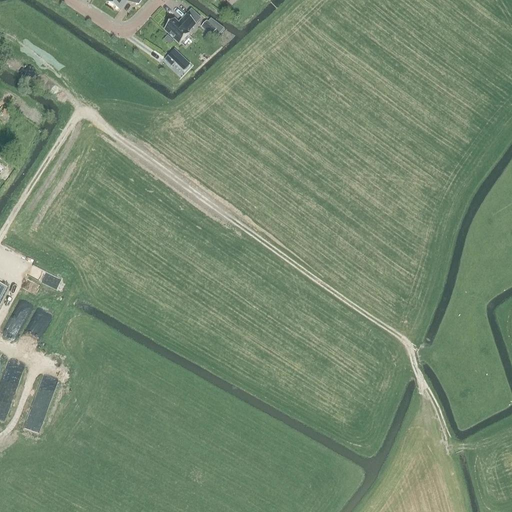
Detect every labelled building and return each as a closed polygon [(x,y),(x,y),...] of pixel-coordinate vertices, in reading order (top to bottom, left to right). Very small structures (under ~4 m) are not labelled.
[(109,0),(107,3),(120,11),(126,0),(131,0),(133,1),(134,0),(109,0)] [(164,31),(180,45),(189,35),(187,33),(196,25),(187,16),(178,25),(174,20),(164,31)] [(211,26),(205,32),(210,37),(211,36),(215,39),(224,29),(211,19),(208,22),(207,23),(211,26)] [(174,51),(165,61),(171,67),(175,63),(183,72),(189,65),(174,51)] [(0,398),(0,418),(6,420),(12,403),(0,398)] [(81,423),(74,439),(87,445),(94,428),(81,423)]
